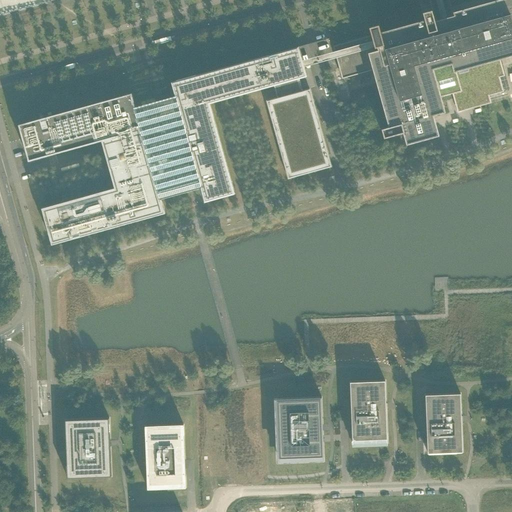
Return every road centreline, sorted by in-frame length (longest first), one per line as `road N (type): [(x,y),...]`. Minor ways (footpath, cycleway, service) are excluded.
road 1 (unclassified): [(0,83),(297,0)]
road 2 (unclassified): [(473,484),(249,493),(233,496),(221,511)]
road 3 (tertiary): [(33,511),(28,370)]
